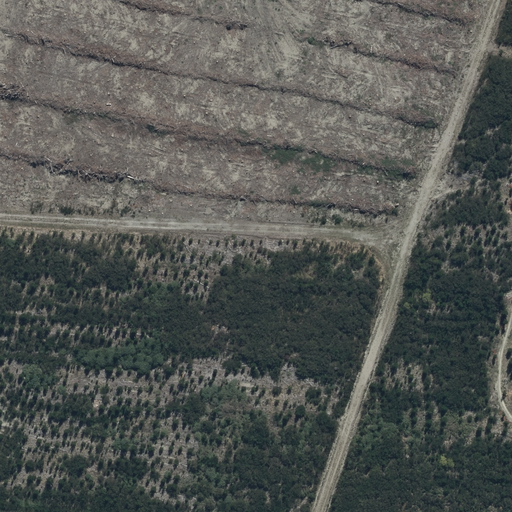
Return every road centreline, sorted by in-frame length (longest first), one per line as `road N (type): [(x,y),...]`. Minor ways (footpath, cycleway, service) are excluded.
road 1 (track): [(479,0),(299,511)]
road 2 (track): [(394,232),(0,208)]
